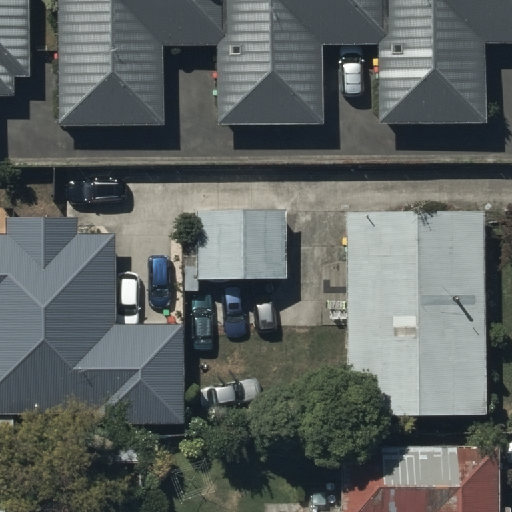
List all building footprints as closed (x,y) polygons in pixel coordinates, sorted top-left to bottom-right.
[(24,0),(0,0),(0,97),(11,98),(11,77),(25,77),(24,0)] [(511,0),(47,0),(47,10),(54,10),(55,130),(159,129),(159,49),(214,48),(215,126),(316,125),(315,46),(373,46),(374,126),(480,125),(479,45),(511,44),(511,0)] [(279,212),(193,214),(194,236),(181,237),(182,293),(196,293),(196,284),(281,282),(279,212)] [(482,219),(341,220),(344,424),(484,423),(482,219)] [(3,239),(0,238),(0,437),(13,437),(13,419),(91,418),(92,427),(181,427),(181,328),(112,329),(111,238),(72,238),(72,222),(3,222),(3,239)] [(335,511),(509,511),(509,510),(495,510),(496,451),(336,450),(335,511)]
